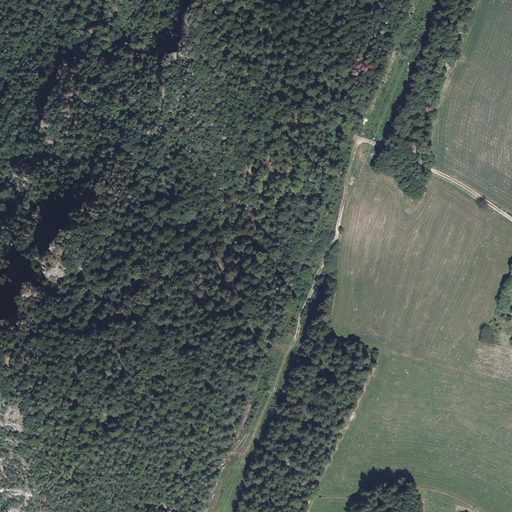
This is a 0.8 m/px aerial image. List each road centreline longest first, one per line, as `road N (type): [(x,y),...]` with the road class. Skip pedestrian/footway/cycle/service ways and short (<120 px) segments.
road 1 (track): [(223,511),(316,271),(335,241),(357,139)]
road 2 (track): [(268,511),(300,490),(252,460),(247,447),(125,422),(49,390)]
road 3 (track): [(432,169),(357,139),(331,113),(327,77),(342,26),(360,0)]
